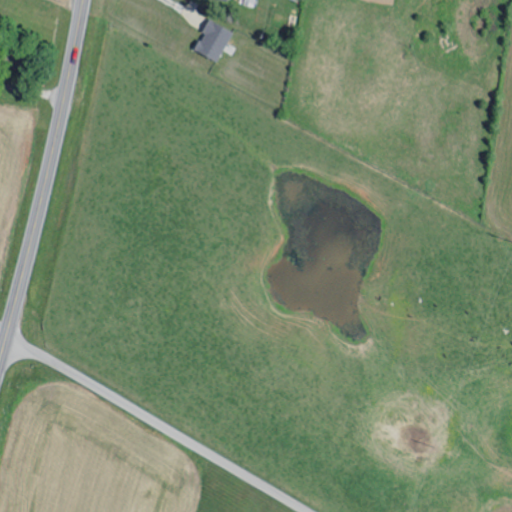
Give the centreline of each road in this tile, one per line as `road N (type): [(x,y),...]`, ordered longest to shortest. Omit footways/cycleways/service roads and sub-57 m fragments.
road 1 (primary): [(0,364),(84,0)]
road 2 (residential): [(306,511),(7,338)]
